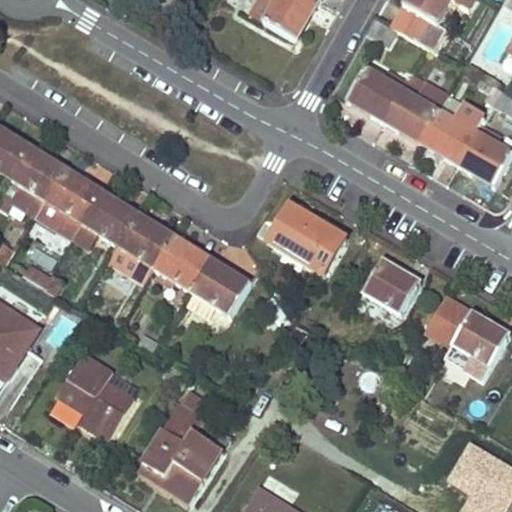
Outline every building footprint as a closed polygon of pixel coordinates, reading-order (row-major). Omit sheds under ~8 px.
[(314,16),(322,3),(315,0),(259,0),(250,17),(263,24),(263,26),(290,41),(308,13),(314,16)] [(407,0),(390,30),(397,35),(427,52),(433,56),(447,35),(439,29),(453,4),(470,13),(477,0),(407,0)] [(308,13),(290,41),(297,45),(314,16),(308,13)] [(368,35),(390,48),(397,35),(390,30),(377,22),(368,35)] [(384,82),(366,72),(350,99),(373,113),(370,119),(384,127),(407,85),(389,74),(384,82)] [(411,79),(407,85),(384,127),(398,135),(402,130),(423,143),(444,108),(448,101),(452,94),(429,80),(424,86),(411,79)] [(493,90),(485,104),(492,108),(500,94),(493,90)] [(492,108),(511,119),(511,101),(500,94),(492,108)] [(484,122),(448,101),(444,108),(423,143),(448,158),(445,163),(457,170),(481,128),(484,122)] [(500,140),(481,128),(457,170),(472,180),(476,174),(497,187),(511,163),(511,157),(496,147),(500,140)] [(0,178),(8,183),(25,156),(11,147),(14,141),(0,131),(0,178)] [(25,156),(8,183),(23,193),(14,208),(35,223),(40,214),(61,180),(45,169),(49,163),(29,149),(25,156)] [(57,234),(73,243),(81,230),(98,201),(83,191),(87,186),(66,172),(61,180),(40,214),(61,228),(57,234)] [(98,201),(81,230),(117,252),(134,223),(118,213),(122,208),(102,195),(98,201)] [(345,242),(289,210),(267,247),(322,280),(345,242)] [(134,223),(117,252),(153,274),(170,246),(153,235),(157,230),(138,217),(134,223)] [(170,246),(153,274),(190,296),(207,267),(191,259),(195,253),(175,239),(170,246)] [(0,253),(0,260),(8,266),(16,253),(5,247),(0,253)] [(207,267),(190,296),(230,321),(248,293),(227,281),(231,275),(210,263),(207,267)] [(382,263),(361,298),(374,307),(386,314),(399,321),(418,291),(400,281),(403,276),(382,263)] [(34,271),(27,282),(43,292),(50,281),(34,271)] [(273,298),(261,307),(278,331),(290,323),(273,298)] [(378,328),(386,314),(374,307),(366,321),(378,328)] [(38,335),(0,308),(0,383),(3,385),(38,335)] [(493,330),(471,316),(452,350),(475,365),(471,371),(485,379),(507,344),(491,334),(493,330)] [(111,378),(83,359),(56,401),(84,419),(77,429),(106,448),(134,403),(105,386),(111,378)] [(172,383),(178,372),(169,367),(163,377),(172,383)] [(182,393),(191,380),(178,372),(172,383),(170,386),(182,393)] [(105,386),(134,403),(139,394),(111,378),(105,386)] [(203,425),(180,410),(142,469),(164,482),(157,490),(187,510),(221,456),(194,440),(203,425)] [(229,441),(203,425),(194,440),(221,456),(229,441)] [(164,482),(142,469),(137,477),(157,490),(164,482)] [(287,511),(257,493),(244,511),(287,511)]
